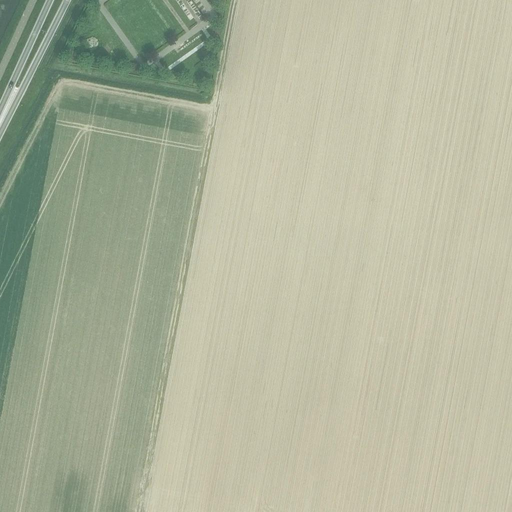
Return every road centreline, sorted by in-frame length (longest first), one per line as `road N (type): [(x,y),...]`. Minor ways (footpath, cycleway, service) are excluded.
road 1 (track): [(139,511),(235,0)]
road 2 (secondary): [(0,134),(67,0)]
road 3 (secondary): [(50,0),(0,111)]
